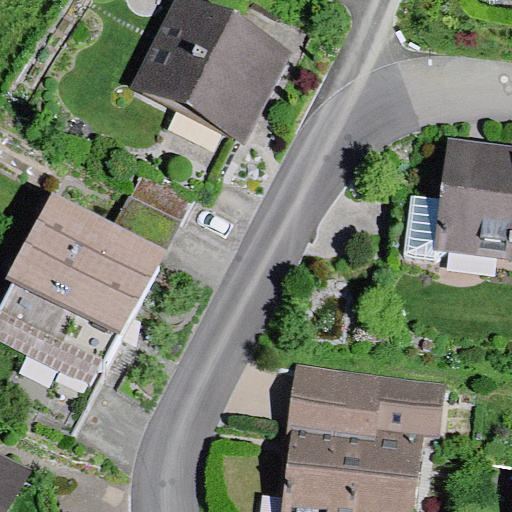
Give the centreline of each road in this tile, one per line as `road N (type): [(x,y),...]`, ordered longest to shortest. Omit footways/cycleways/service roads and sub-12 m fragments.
road 1 (residential): [(338,130),(184,416),(169,485),(173,511)]
road 2 (residential): [(511,97),(448,89),(380,100),(338,130)]
road 3 (track): [(387,0),(338,130)]
